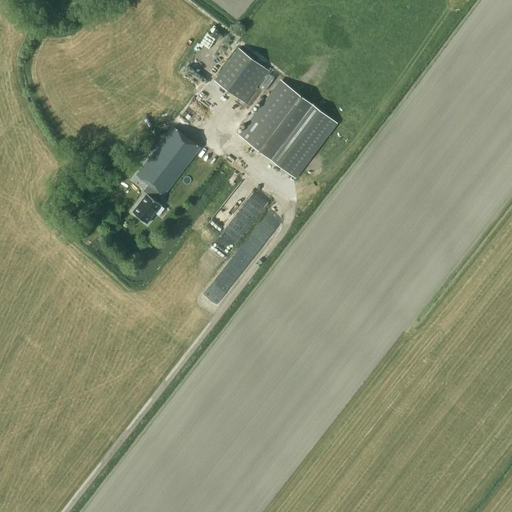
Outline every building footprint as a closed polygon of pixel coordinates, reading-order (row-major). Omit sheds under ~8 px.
[(269,70),(239,47),(214,80),(244,103),(269,70)] [(215,75),(222,66),(213,60),(207,69),(215,75)] [(177,67),(160,88),(180,103),(196,82),(177,67)] [(338,123),(281,79),(238,134),(295,178),(338,123)] [(200,147),(174,127),(137,175),(149,183),(143,190),(147,193),(132,212),(147,223),(162,204),(157,201),(162,194),(163,195),(200,147)] [(132,150),(140,156),(145,150),(137,144),(132,150)] [(217,233),(223,227),(219,223),(216,226),(212,222),(209,225),(217,233)] [(210,247),(221,256),(227,249),(217,240),(210,247)]
